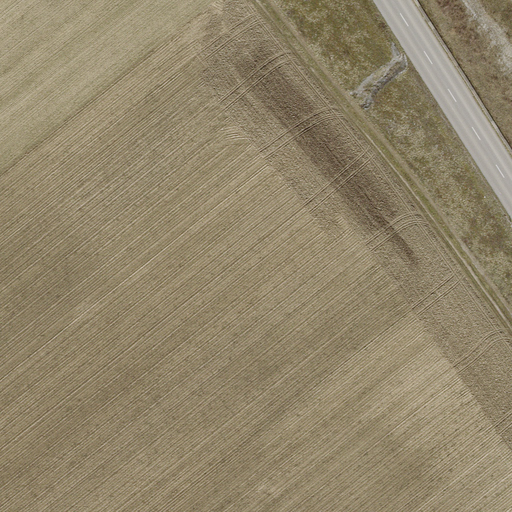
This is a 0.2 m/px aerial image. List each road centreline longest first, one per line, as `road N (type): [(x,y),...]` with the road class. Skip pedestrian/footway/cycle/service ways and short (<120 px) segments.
road 1 (track): [(511,323),(252,0)]
road 2 (tertiary): [(392,0),(511,188)]
